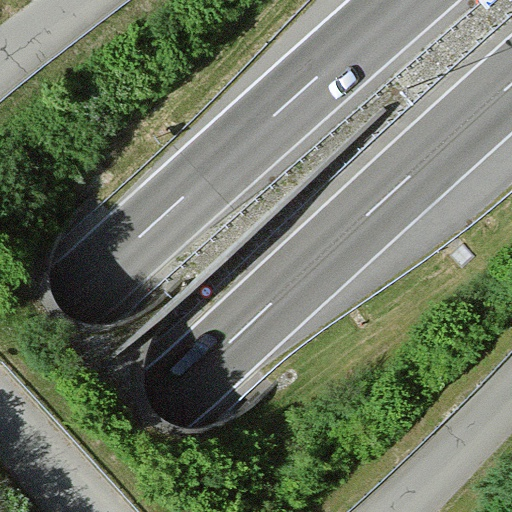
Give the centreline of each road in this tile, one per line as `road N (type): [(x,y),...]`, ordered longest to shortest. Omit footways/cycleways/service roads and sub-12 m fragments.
road 1 (motorway): [(47,511),(511,84)]
road 2 (motorway): [(404,0),(0,363)]
